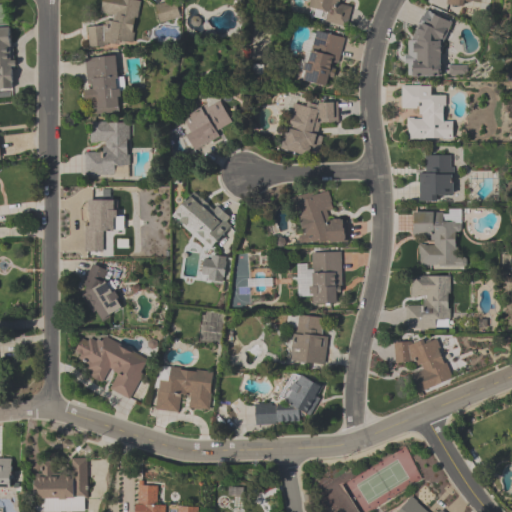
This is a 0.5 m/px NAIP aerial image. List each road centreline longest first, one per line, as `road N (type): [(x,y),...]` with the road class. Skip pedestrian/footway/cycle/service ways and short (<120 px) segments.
road 1 (residential): [(46,411),(175,452),(283,451),(352,444),(511,378)]
road 2 (residential): [(394,0),(371,54),(378,266),(356,360),(352,444)]
road 3 (residential): [(48,0),(46,411)]
road 4 (residential): [(245,175),(375,170)]
